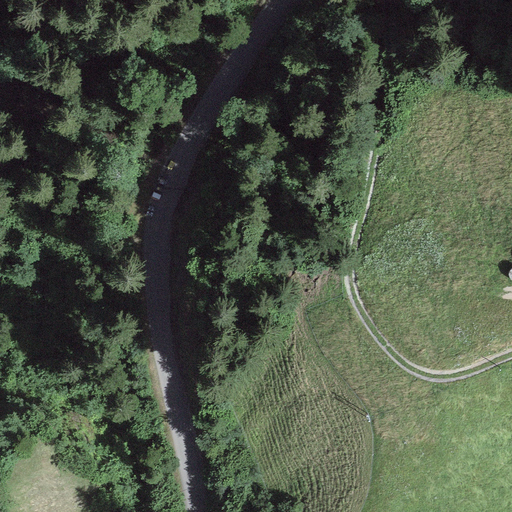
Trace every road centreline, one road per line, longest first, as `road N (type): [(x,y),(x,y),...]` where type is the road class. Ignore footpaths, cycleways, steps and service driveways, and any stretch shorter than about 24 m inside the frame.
road 1 (unclassified): [(198,511),(159,306),(160,213),(215,94),(282,0)]
road 2 (track): [(390,0),(357,241),(359,307),(405,364),(428,376),(479,369),(511,352)]
